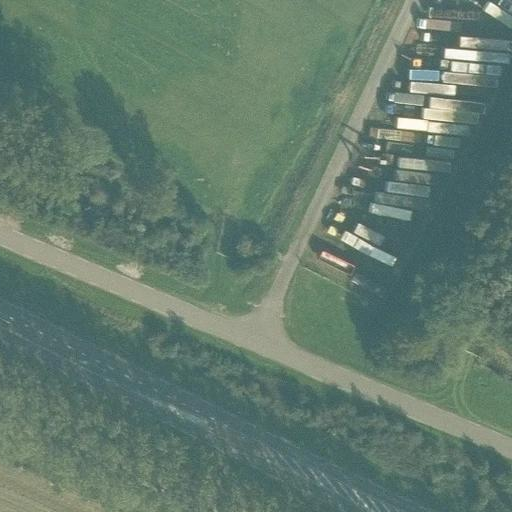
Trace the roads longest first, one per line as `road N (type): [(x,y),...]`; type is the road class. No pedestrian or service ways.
road 1 (unclassified): [(511,447),(0,235)]
road 2 (primary): [(417,511),(0,305)]
road 3 (primary): [(0,333),(356,511)]
